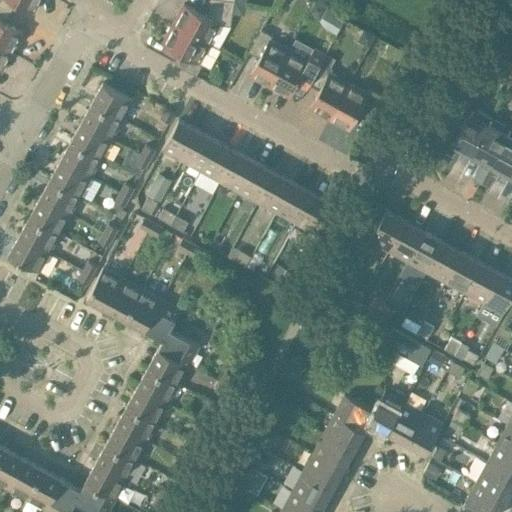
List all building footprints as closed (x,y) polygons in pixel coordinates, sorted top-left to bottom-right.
[(34,10),(39,0),(0,0),(0,4),(10,11),(16,0),(34,10)] [(184,2),(173,22),(209,42),(218,47),(231,25),(234,0),(208,0),(207,15),(184,2)] [(246,2),(235,0),(233,12),(240,13),(245,8),(246,2)] [(309,12),(320,18),(327,7),(315,0),(309,12)] [(0,44),(12,51),(22,31),(4,21),(10,11),(0,4),(0,44)] [(180,51),(174,62),(196,74),(203,62),(199,60),(209,42),(173,22),(162,41),(180,51)] [(249,50),(260,56),(250,73),(269,84),(289,49),(270,39),(273,35),(261,28),(249,50)] [(361,34),(363,42),(369,46),(376,34),(364,28),(361,34)] [(0,69),(1,70),(12,51),(0,44),(0,69)] [(491,64),(497,53),(482,45),(476,56),(491,64)] [(289,49),(270,84),(289,95),(299,77),(309,83),(321,61),(326,52),(317,48),(314,46),(309,55),(307,59),(289,49)] [(310,106),(330,117),(349,81),(330,71),(333,67),(321,61),(309,83),(320,89),(310,106)] [(384,89),(354,73),(349,81),(330,117),(349,128),(359,110),(369,116),(384,89)] [(118,80),(110,76),(107,82),(114,86),(118,80)] [(103,81),(92,100),(122,117),(133,97),(103,81)] [(112,136),(122,117),(92,100),(82,119),(112,136)] [(431,149),(429,153),(443,160),(451,165),(462,148),(472,153),(492,116),(473,105),(463,123),(449,116),(431,149)] [(166,107),(161,116),(169,121),(174,112),(166,107)] [(511,126),(492,116),(472,153),(481,159),(473,177),(481,181),(511,126)] [(162,148),(182,159),(199,128),(179,117),(162,148)] [(82,119),(71,138),(102,155),(112,136),(82,119)] [(511,124),(511,126),(481,181),(489,186),(499,168),(509,174),(511,169),(511,124)] [(217,138),(199,128),(182,159),(201,169),(217,138)] [(91,174),(102,155),(71,138),(61,157),(91,174)] [(201,169),(220,179),(236,149),(217,138),(201,169)] [(146,143),(141,152),(150,157),(155,148),(146,143)] [(256,159),(236,149),(220,179),(239,190),(256,159)] [(150,157),(141,152),(136,161),(145,166),(150,157)] [(61,157),(50,176),(81,193),(91,174),(61,157)] [(239,190),(258,200),(275,170),(256,159),(239,190)] [(148,190),(161,197),(172,177),(159,170),(148,190)] [(294,180),(275,170),(258,200),(277,211),(294,180)] [(70,212),(81,193),(50,176),(40,195),(70,212)] [(277,211),(296,221),(312,190),(294,180),(277,211)] [(129,195),(134,187),(126,182),(121,190),(129,195)] [(129,195),(121,190),(116,199),(124,203),(129,195)] [(332,201),(312,190),(296,221),(316,232),(332,201)] [(40,195),(30,214),(60,231),(70,212),(40,195)] [(141,207),(151,212),(158,200),(148,195),(141,207)] [(158,216),(171,223),(176,213),(164,206),(158,216)] [(389,249),(405,218),(386,208),(369,238),(389,249)] [(171,223),(183,230),(189,220),(176,213),(171,223)] [(50,250),(60,231),(30,214),(19,233),(50,250)] [(154,220),(146,215),(140,226),(148,230),(154,220)] [(424,229),(405,218),(389,249),(408,259),(424,229)] [(163,225),(154,220),(148,230),(157,236),(163,225)] [(108,221),(103,230),(113,236),(118,227),(108,221)] [(424,229),(408,259),(427,270),(443,239),(424,229)] [(109,245),(113,236),(103,230),(98,239),(109,245)] [(50,250),(19,233),(9,253),(39,270),(50,250)] [(192,241),(183,236),(177,247),(186,252),(192,241)] [(218,248),(222,242),(214,237),(211,244),(218,248)] [(443,239),(427,270),(446,280),(462,250),(443,239)] [(202,247),(192,241),(186,252),(196,258),(202,247)] [(234,258),(246,265),(252,255),(240,248),(234,258)] [(462,250),(446,280),(464,290),(481,260),(462,250)] [(98,265),(87,259),(82,268),(93,274),(98,265)] [(481,260),(464,290),(483,301),(500,270),(481,260)] [(290,283),(296,272),(278,262),(272,273),(290,283)] [(87,296),(106,307),(123,276),(103,265),(87,296)] [(88,283),(93,274),(82,268),(78,277),(88,283)] [(511,276),(500,270),(483,301),(503,312),(511,295),(511,276)] [(142,286),(123,276),(106,307),(125,317),(142,286)] [(348,295),(359,302),(365,292),(353,285),(348,295)] [(125,317),(144,327),(161,297),(142,286),(125,317)] [(379,312),(385,300),(386,299),(375,294),(368,306),(379,312)] [(181,307),(161,297),(144,327),(163,338),(164,338),(170,326),(170,327),(181,307)] [(379,312),(390,318),(396,306),(385,300),(379,312)] [(400,324),(415,332),(420,323),(405,315),(400,324)] [(424,320),(417,332),(427,338),(434,326),(424,320)] [(511,338),(511,326),(505,322),(499,332),(511,339),(511,338)] [(422,364),(431,347),(392,325),(383,342),(422,364)] [(163,338),(158,346),(189,362),(200,343),(170,327),(170,326),(164,338),(163,338)] [(452,335),(445,347),(455,353),(461,340),(452,335)] [(494,361),(502,346),(493,341),(485,356),(494,361)] [(179,381),(189,362),(158,346),(148,365),(179,381)] [(468,347),(462,357),(474,363),(480,353),(468,347)] [(448,356),(435,349),(430,358),(443,365),(448,356)] [(459,376),(465,366),(453,359),(447,369),(459,376)] [(494,366),(484,360),(477,372),(487,378),(494,366)] [(148,365),(138,384),(168,400),(179,381),(148,365)] [(235,375),(225,369),(220,379),(230,384),(235,375)] [(300,385),(310,390),(317,377),(307,372),(300,385)] [(477,381),(468,376),(462,388),(470,393),(477,381)] [(220,379),(214,388),(225,394),(230,384),(220,379)] [(138,384),(127,403),(158,419),(168,400),(138,384)] [(385,389),(374,408),(375,408),(369,420),(388,430),(405,400),(385,389)] [(345,392),(334,412),(365,428),(369,420),(375,408),(374,408),(345,392)] [(405,400),(388,430),(407,441),(423,410),(405,400)] [(147,438),(158,419),(127,403),(117,422),(147,438)] [(470,414),(458,407),(452,417),(465,424),(470,414)] [(204,408),(199,417),(209,423),(214,414),(204,408)] [(443,421),(423,410),(407,441),(427,451),(443,421)] [(354,447),(365,428),(334,412),(324,431),(354,447)] [(204,432),(209,423),(199,417),(194,426),(204,432)] [(464,424),(452,418),(447,428),(459,434),(464,424)] [(137,458),(147,438),(117,422),(106,441),(137,458)] [(511,425),(508,423),(497,442),(511,449),(511,425)] [(277,445),(283,433),(275,428),(268,440),(277,445)] [(324,431),(314,450),(344,466),(354,447),(324,431)] [(106,441),(96,460),(126,477),(137,458),(106,441)] [(511,449),(497,442),(487,461),(511,474),(511,449)] [(438,444),(432,454),(440,459),(446,448),(438,444)] [(0,455),(0,482),(8,487),(24,456),(5,446),(0,455)] [(178,455),(188,461),(193,452),(183,446),(178,455)] [(344,466),(314,450),(303,469),(333,485),(344,466)] [(261,454),(254,466),(263,471),(270,459),(261,454)] [(173,464),(183,470),(188,461),(178,455),(173,464)] [(43,467),(24,456),(8,487),(27,497),(43,467)] [(116,495),(126,477),(96,460),(86,479),(116,495)] [(440,466),(429,460),(423,471),(433,477),(440,466)] [(511,474),(487,461),(477,480),(507,496),(511,486),(511,474)] [(43,467),(27,497),(44,507),(46,507),(62,477),(43,467)] [(303,469),(293,488),(323,504),(333,485),(303,469)] [(256,493),(261,484),(247,476),(242,485),(256,493)] [(82,488),(81,487),(62,477),(46,507),(53,511),(68,511),(76,499),(75,499),(82,488)] [(86,479),(81,487),(82,488),(75,499),(76,499),(99,511),(107,511),(116,495),(86,479)] [(489,511),(498,511),(507,496),(477,480),(466,499),(489,511)] [(157,493),(167,499),(172,490),(162,484),(157,493)] [(293,488),(282,507),(292,511),(318,511),(323,504),(293,488)] [(152,502),(162,508),(167,499),(157,493),(152,502)]
